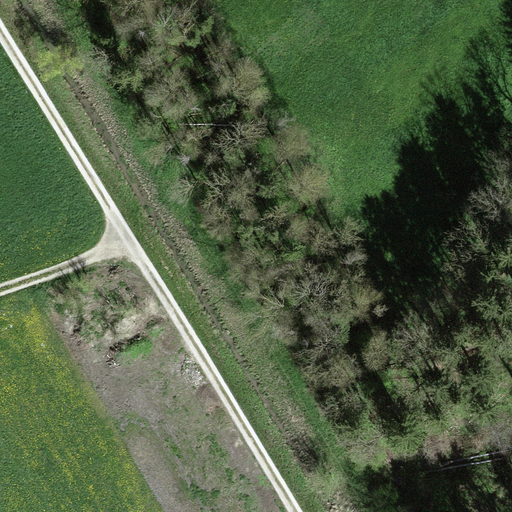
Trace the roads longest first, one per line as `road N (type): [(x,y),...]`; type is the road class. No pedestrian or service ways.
road 1 (track): [(293,511),(0,33)]
road 2 (track): [(130,245),(0,288)]
